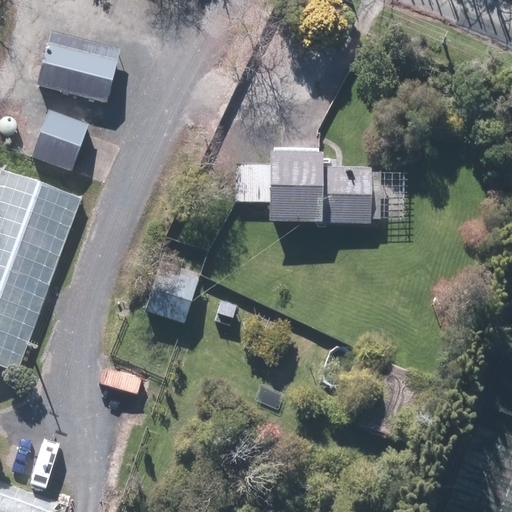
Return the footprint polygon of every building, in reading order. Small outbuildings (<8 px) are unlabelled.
[(48,35),(35,86),(104,105),(117,52),(48,35)] [(46,111),(29,160),(67,174),(85,125),(46,111)] [(333,223),(333,225),(376,225),(376,221),(387,221),(387,174),(379,174),(379,168),(333,169),(333,154),(281,155),(281,159),(273,159),(272,167),(240,167),(240,205),(272,204),(271,221),(281,221),(281,224),(333,223)] [(0,366),(22,375),(85,199),(0,168),(0,366)] [(39,177),(49,181),(52,172),(43,168),(39,177)] [(144,313),(181,325),(197,278),(177,271),(180,264),(163,258),(144,313)] [(213,323),(229,328),(235,307),(218,303),(213,323)] [(243,349),(269,361),(283,331),(257,319),(243,349)] [(511,339),(488,407),(511,415),(511,339)] [(363,426),(418,449),(445,388),(390,364),(363,426)] [(483,511),(511,511),(511,437),(483,511)] [(0,511),(54,511),(0,492),(0,511)]
